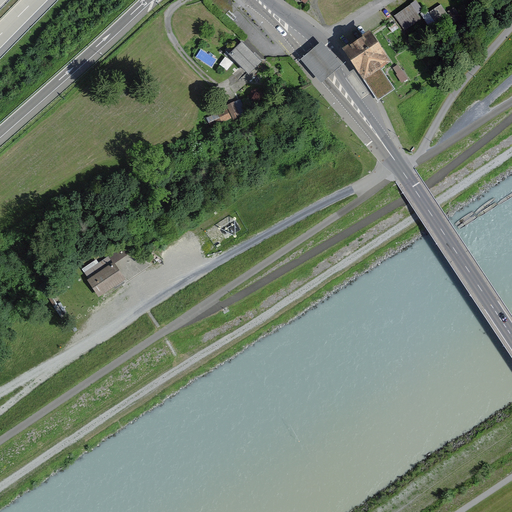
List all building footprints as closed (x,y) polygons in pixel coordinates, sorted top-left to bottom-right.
[(419,0),(418,0),(398,15),(408,29),(430,14),(419,0)] [(438,19),(449,12),(442,1),(431,8),(438,19)] [(388,62),(368,33),(348,47),(357,61),(355,62),(379,98),(393,89),(379,68),(388,62)] [(253,73),(265,61),(245,41),(233,53),(253,73)] [(341,65),(320,42),(310,51),(300,59),(320,83),(330,74),(341,65)] [(236,117),(244,113),(237,100),(229,104),(236,117)] [(215,126),(235,118),(230,108),(211,116),(215,126)] [(234,219),(219,229),(225,239),(241,229),(234,219)] [(111,251),(84,268),(102,296),(129,279),(111,251)]
